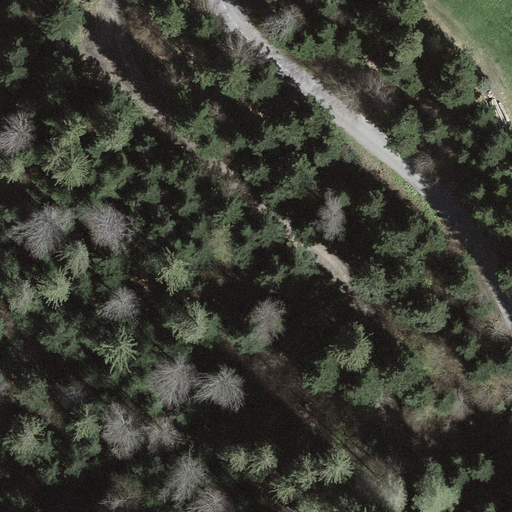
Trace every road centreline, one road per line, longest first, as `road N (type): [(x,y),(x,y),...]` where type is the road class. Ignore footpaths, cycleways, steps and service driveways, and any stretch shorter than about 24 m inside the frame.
road 1 (track): [(122,0),(132,52),(169,118),(206,153),(285,204),(358,287),(377,333),(420,511)]
road 2 (unclassified): [(223,0),(241,31),(443,199),(511,304)]
